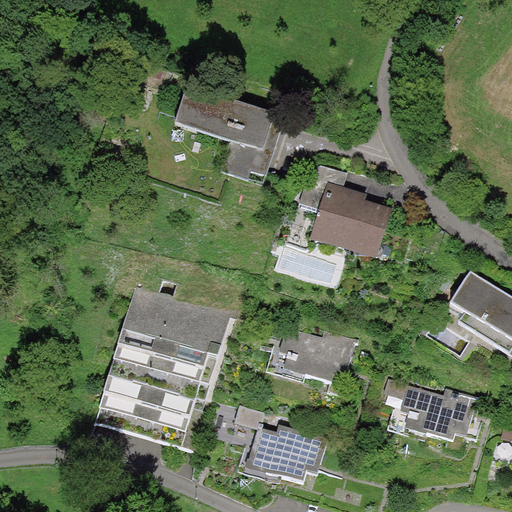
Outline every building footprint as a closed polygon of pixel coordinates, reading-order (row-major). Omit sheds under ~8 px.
[(223,171),(264,184),(284,124),(274,121),(276,114),(186,84),(172,125),(231,144),(223,171)] [(299,207),(317,213),(326,186),(341,190),(345,177),(301,164),(294,184),(305,187),(299,207)] [(309,239),(378,261),(393,210),(363,201),(364,197),(341,190),(326,186),(317,213),(309,239)] [(511,296),(470,271),(448,308),(462,317),(457,325),(511,357),(511,296)] [(95,426),(195,456),(208,415),(201,413),(230,318),(236,320),(237,316),(137,286),(95,426)] [(301,371),(326,378),(328,371),(342,375),(353,342),(322,332),(320,340),(282,328),(275,347),(271,346),(263,371),(298,382),(301,371)] [(387,425),(447,439),(450,429),(464,432),(473,395),(441,388),(440,394),(384,381),(379,401),(392,404),(387,425)] [(242,407),(240,425),(265,428),(267,410),(242,407)] [(252,428),(239,469),(273,480),(277,468),(297,475),(300,467),(312,470),(322,439),(276,425),(273,435),(252,428)]
